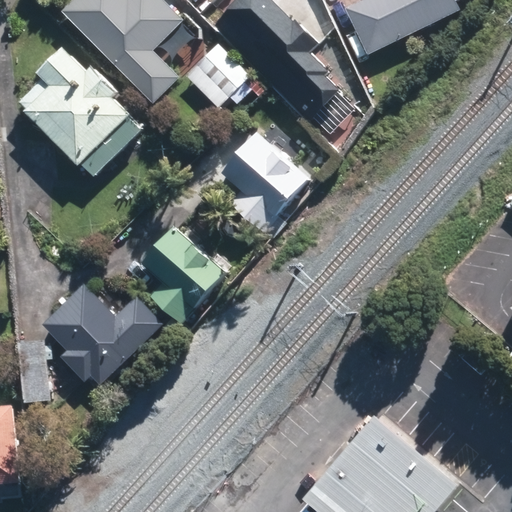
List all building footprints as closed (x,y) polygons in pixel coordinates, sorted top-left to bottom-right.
[(79,0),(70,9),(134,76),(194,19),(176,0),(79,0)] [(292,0),(246,0),(222,25),(319,122),(354,87),(339,72),(344,67),(325,48),(333,40),(292,0)] [(365,0),(351,7),(375,54),(469,9),(465,0),(365,0)] [(224,43),(191,75),(224,108),(256,76),(224,43)] [(28,101),(102,175),(154,125),(124,95),(131,88),(105,61),(97,68),(74,45),(48,71),(54,76),(28,101)] [(318,172),(265,130),(231,172),(252,188),(240,203),(272,228),(318,172)] [(156,294),(187,322),(239,266),(184,215),(146,256),(171,278),(156,294)] [(109,384),(174,321),(146,293),(125,313),(94,281),(52,322),(76,347),(68,355),(92,380),(99,374),(109,384)] [(53,337),(25,339),(31,401),(58,399),(53,337)] [(21,400),(0,401),(0,481),(27,479),(21,400)] [(439,511),(465,482),(381,410),(311,491),(335,511),(439,511)]
